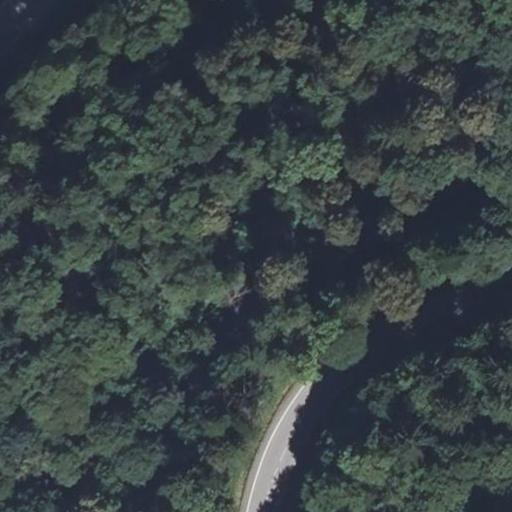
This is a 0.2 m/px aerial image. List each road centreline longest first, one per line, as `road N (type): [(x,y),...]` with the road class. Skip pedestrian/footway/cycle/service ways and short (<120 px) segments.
road 1 (secondary): [(511,263),(368,342),(298,419),(271,481),(269,511)]
road 2 (track): [(511,16),(255,0)]
